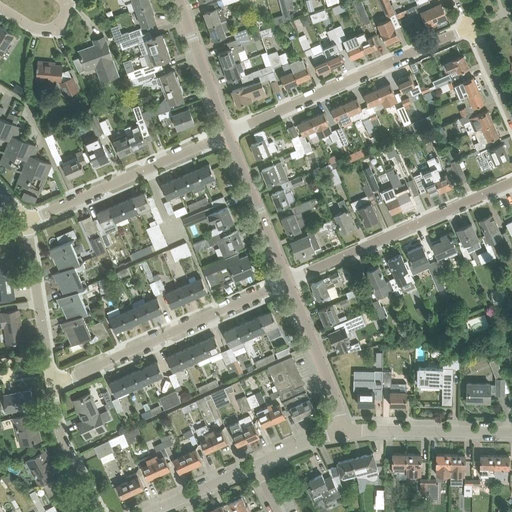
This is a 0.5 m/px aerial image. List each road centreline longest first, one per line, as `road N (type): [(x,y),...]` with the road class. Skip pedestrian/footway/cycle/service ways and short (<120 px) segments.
road 1 (residential): [(226,132),(473,26)]
road 2 (residential): [(50,384),(287,281)]
road 3 (residential): [(287,281),(511,181)]
road 4 (residential): [(24,220),(226,132)]
road 5 (unclassified): [(343,431),(511,433)]
road 6 (unclassified): [(287,281),(226,132)]
road 7 (unclassified): [(343,431),(287,281)]
road 8 (residential): [(47,363),(24,220)]
road 9 (unclassified): [(226,132),(179,0)]
road 10 (residential): [(99,511),(57,429),(50,384)]
